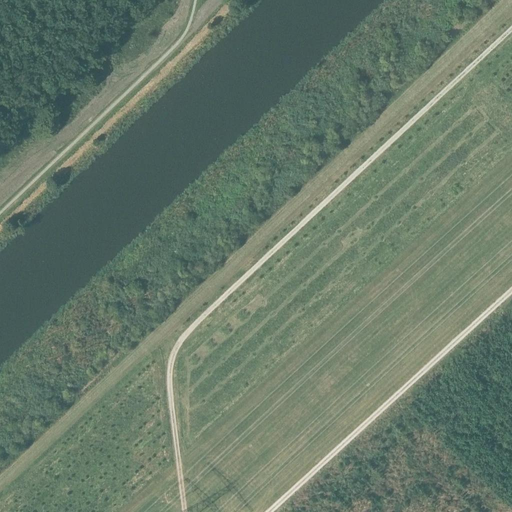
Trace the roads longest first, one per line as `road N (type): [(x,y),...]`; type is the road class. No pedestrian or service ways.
road 1 (track): [(184,511),(169,375),(179,342),(511,30)]
road 2 (track): [(511,290),(270,511)]
